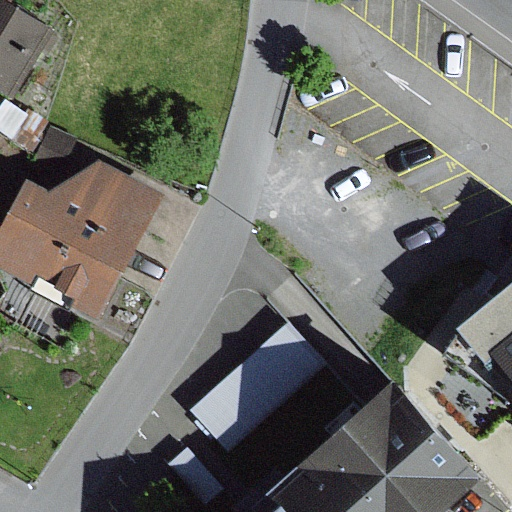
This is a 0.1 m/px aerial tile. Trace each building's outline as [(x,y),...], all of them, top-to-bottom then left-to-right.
[(0,0),(0,92),(13,100),(55,32),(11,6),(14,0),(0,0)] [(78,140),(51,127),(33,166),(60,179),(78,140)] [(0,230),(0,270),(100,322),(165,196),(99,162),(49,194),(27,181),(0,230)] [(424,352),(452,387),(486,359),(511,391),(511,324),(502,333),(481,307),(424,352)] [(229,454),(328,365),(289,322),(190,411),(229,454)] [(393,383),(249,511),(449,511),(485,482),(393,383)]
